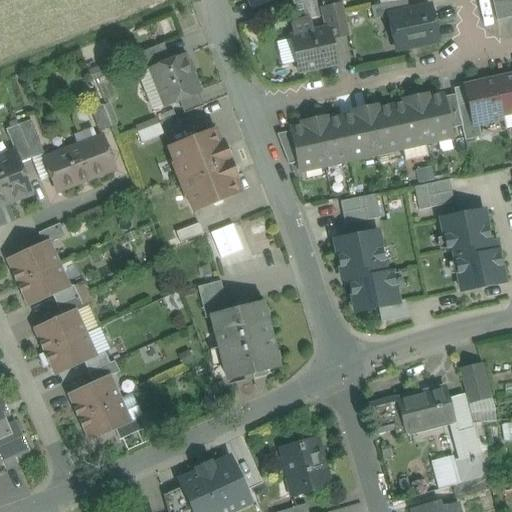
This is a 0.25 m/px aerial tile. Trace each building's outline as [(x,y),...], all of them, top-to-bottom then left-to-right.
[(341,0),(322,4),(328,29),(329,29),(331,39),(349,35),(341,0)] [(404,0),(402,0),(371,7),(374,20),(389,17),(389,16),(409,11),(406,0),(404,0)] [(492,0),(497,21),(509,18),(504,0),(492,0)] [(409,11),(389,16),(389,17),(397,51),(438,42),(430,7),(409,11)] [(311,24),(306,21),(295,23),(293,28),(295,37),(292,37),(300,72),(336,64),(331,39),(329,29),(328,29),(313,33),(311,24)] [(164,45),(133,57),(140,75),(151,70),(171,62),(164,45)] [(171,62),(151,70),(166,106),(179,101),(198,93),(199,93),(184,56),(171,62)] [(106,66),(97,70),(100,77),(109,74),(106,66)] [(511,76),(495,80),(504,119),(506,128),(511,126),(511,76)] [(495,80),(465,87),(469,103),(474,126),(478,125),(504,119),(495,80)] [(198,93),(179,101),(184,114),(204,107),(198,93)] [(443,95),(431,98),(430,95),(416,98),(427,144),(452,138),(450,129),(443,98),(443,95)] [(455,95),(443,98),(450,129),(462,127),(457,106),(455,95)] [(416,98),(403,101),(404,104),(392,107),(401,150),(427,144),(416,98)] [(469,103),(457,106),(462,127),(465,141),(481,137),(478,125),(474,126),(469,103)] [(102,106),(91,111),(99,133),(111,128),(102,106)] [(380,106),(366,109),(376,155),(401,150),(392,107),(380,109),(380,106)] [(353,116),(341,118),(351,161),(376,155),(366,109),(352,112),(353,116)] [(156,117),(136,127),(144,143),(164,132),(156,117)] [(341,118),(330,121),(329,117),(315,120),(325,167),(351,161),(341,118)] [(302,127),(291,130),(291,132),(298,163),(300,172),(325,167),(315,120),(301,123),(302,127)] [(44,154),(31,121),(18,126),(31,159),(44,154)] [(31,159),(18,126),(6,130),(15,153),(16,152),(20,164),(31,159)] [(215,131),(169,149),(182,180),(230,161),(223,143),(220,145),(215,131)] [(291,132),(277,135),(289,165),(298,163),(291,132)] [(102,138),(45,160),(57,192),(115,169),(102,138)] [(20,164),(16,152),(15,153),(0,158),(0,177),(9,202),(32,194),(20,164)] [(230,161),(182,180),(194,212),(239,194),(234,180),(237,179),(230,161)] [(432,166),(414,169),(417,184),(435,180),(432,166)] [(0,205),(9,202),(0,177),(0,205)] [(415,184),(417,207),(453,203),(451,180),(415,184)] [(347,223),(381,214),(376,192),(341,200),(347,223)] [(479,210),(440,218),(447,252),(453,251),(461,292),(504,284),(498,250),(488,252),(486,244),(490,243),(485,218),(485,216),(483,210),(480,210),(480,218),(479,218),(479,210)] [(60,224),(38,234),(43,245),(49,242),(65,235),(60,224)] [(386,272),(377,230),(333,239),(342,281),(350,280),(357,315),(398,306),(391,271),(386,272)] [(43,245),(7,261),(18,284),(59,265),(49,242),(43,245)] [(59,265),(18,284),(28,307),(52,296),(70,288),(59,265)] [(221,282),(198,288),(203,311),(227,305),(221,282)] [(70,288),(52,296),(57,307),(78,297),(73,286),(70,288)] [(78,297),(57,307),(62,318),(76,311),(83,308),(78,297)] [(263,304),(249,308),(249,306),(237,309),(237,311),(212,317),(216,334),(218,334),(226,363),(224,363),(228,380),(253,373),(253,375),(265,372),(265,370),(278,367),(263,304)] [(62,318),(34,330),(44,353),(86,334),(76,311),(62,318)] [(86,334),(44,353),(55,376),(84,363),(97,357),(86,334)] [(110,364),(105,353),(97,357),(84,363),(89,374),(110,364)] [(110,364),(89,374),(94,384),(110,377),(120,373),(115,362),(110,364)] [(482,364),(459,370),(468,405),(491,399),(482,364)] [(94,384),(68,396),(79,419),(121,400),(110,377),(94,384)] [(443,387),(399,398),(389,401),(396,429),(395,429),(398,437),(408,434),(408,436),(451,425),(453,424),(447,402),(443,387)] [(121,400),(79,419),(89,442),(115,430),(140,418),(143,417),(133,396),(132,396),(132,395),(121,400)] [(0,463),(28,451),(15,424),(7,428),(3,418),(8,416),(0,398),(0,463)] [(451,435),(459,463),(454,464),(459,485),(487,477),(481,455),(480,456),(464,398),(447,402),(453,424),(451,425),(453,435),(451,435)] [(389,401),(367,406),(375,434),(395,429),(396,429),(389,401)] [(140,418),(115,430),(120,441),(145,429),(140,418)] [(315,440),(280,450),(289,479),(292,478),(297,495),(331,486),(325,466),(323,467),(315,440)] [(229,459),(212,467),(210,463),(196,469),(198,473),(181,481),(194,511),(228,511),(249,503),(229,459)] [(459,485),(452,487),(456,500),(490,490),(487,477),(459,485)]
